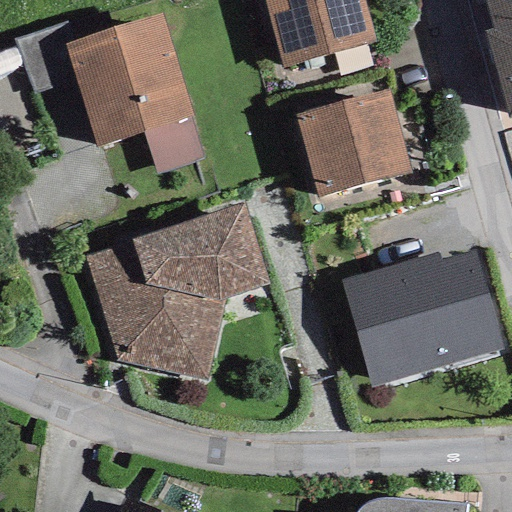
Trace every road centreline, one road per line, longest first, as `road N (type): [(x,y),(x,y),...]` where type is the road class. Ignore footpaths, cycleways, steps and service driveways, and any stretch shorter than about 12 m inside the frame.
road 1 (residential): [(511,451),(233,452),(105,423),(0,382)]
road 2 (residential): [(511,257),(438,0)]
